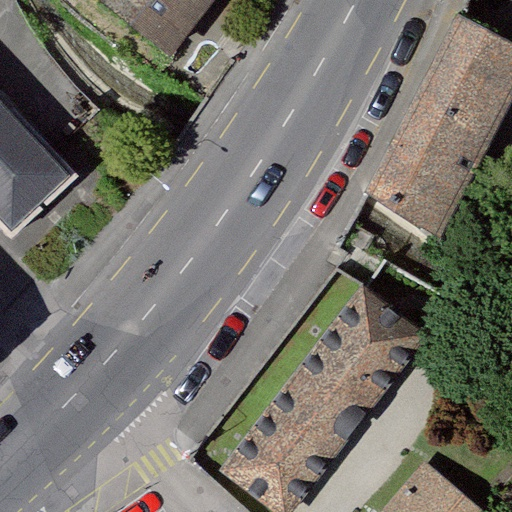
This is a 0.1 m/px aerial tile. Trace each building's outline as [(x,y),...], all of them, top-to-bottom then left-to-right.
[(177,65),(228,0),(94,0),(99,8),(177,65)] [(511,37),(472,17),(379,198),(457,238),(511,130),(511,37)] [(87,181),(0,88),(0,222),(20,244),(87,181)] [(274,511),(305,511),(438,340),(372,289),(228,476),(274,511)] [(485,511),(430,468),(395,511),(485,511)]
